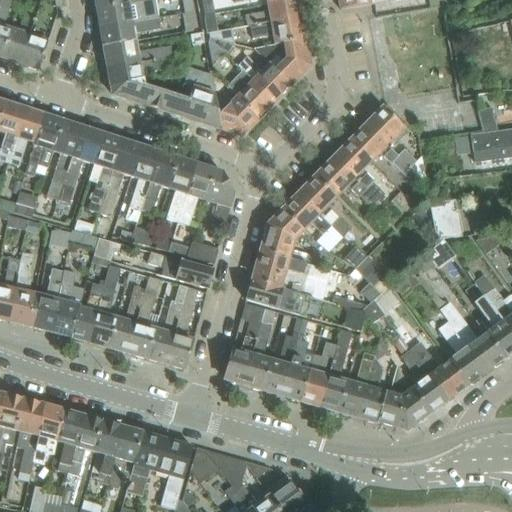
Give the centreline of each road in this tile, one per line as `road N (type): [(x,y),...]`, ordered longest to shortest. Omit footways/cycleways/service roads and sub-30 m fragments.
road 1 (residential): [(263,169),(193,417)]
road 2 (residential): [(59,99),(263,169)]
road 3 (residential): [(263,169),(338,98),(320,0)]
road 4 (tertiary): [(0,359),(193,417)]
road 5 (tertiary): [(349,462),(398,482),(511,485)]
road 6 (tertiary): [(193,417),(349,462)]
road 7 (tertiary): [(475,427),(421,452),(349,462)]
